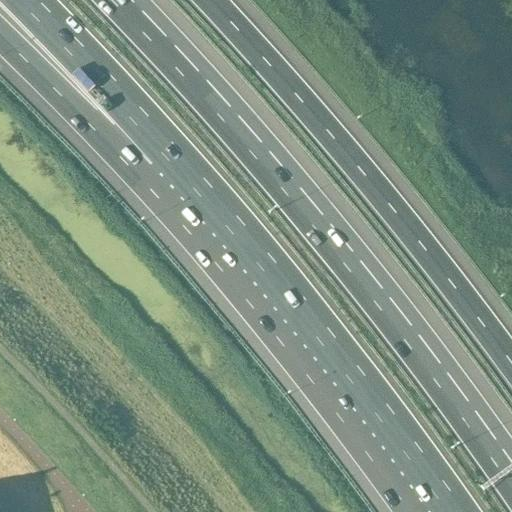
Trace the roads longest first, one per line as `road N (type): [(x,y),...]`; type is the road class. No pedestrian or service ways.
road 1 (motorway): [(511,476),(342,246),(121,0)]
road 2 (motorway): [(167,146),(378,400),(458,511)]
road 3 (motorway): [(511,358),(421,237),(214,0)]
road 4 (motorway): [(0,13),(167,146)]
road 5 (motorway): [(28,0),(167,146)]
